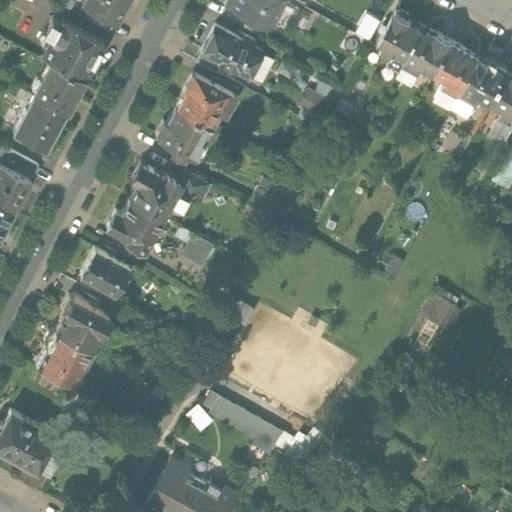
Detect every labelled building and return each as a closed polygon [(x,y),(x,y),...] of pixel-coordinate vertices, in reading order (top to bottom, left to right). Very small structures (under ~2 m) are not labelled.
[(81,0),(81,2),(91,7),(115,21),(126,0),(81,0)] [(264,26),(277,0),(226,0),(224,4),(246,16),(253,20),(264,26)] [(109,32),(115,21),(91,7),(85,18),(109,32)] [(394,50),(406,57),(424,25),(407,16),(407,12),(404,9),(401,9),(397,10),(394,8),(377,40),(382,43),(378,49),(390,56),(394,50)] [(242,23),(250,26),(253,20),(246,16),(242,23)] [(42,56),(51,61),(84,79),(104,42),(61,19),(58,24),(52,21),(41,42),(48,45),(42,56)] [(213,23),(199,49),(199,50),(220,61),(246,75),(247,73),(258,79),(270,56),(259,50),(260,48),(252,43),(254,38),(244,33),(241,38),(213,23)] [(423,67),(434,73),(452,40),(424,25),(406,57),(397,73),(414,83),(423,67)] [(435,95),(452,105),(480,56),(452,40),(434,73),(445,79),(435,95)] [(215,71),(220,61),(199,50),(194,60),(215,71)] [(483,116),(491,102),(507,72),(480,56),(452,105),(468,114),(479,95),(489,101),(481,115),(483,116)] [(51,61),(33,94),(66,112),(84,79),(51,61)] [(182,90),(174,105),(209,125),(218,109),(224,113),(235,93),(191,70),(181,89),(182,90)] [(511,74),(507,72),(491,102),(502,108),(498,114),(510,120),(511,115),(511,74)] [(303,86),(293,106),(315,117),(329,87),(316,80),(311,90),(303,86)] [(46,148),(66,112),(33,94),(12,130),(46,148)] [(340,99),(334,110),(346,116),(352,105),(340,99)] [(473,133),(507,151),(509,147),(506,138),(511,128),(511,115),(510,120),(498,114),(502,108),(491,102),(483,116),(473,133)] [(193,156),(209,125),(174,105),(166,120),(161,118),(154,132),(158,134),(157,137),(169,143),(170,149),(179,154),(185,152),(193,156)] [(0,146),(0,160),(30,177),(37,164),(1,144),(0,146)] [(511,180),(511,148),(509,147),(507,151),(491,178),(508,188),(511,180)] [(0,200),(13,208),(30,177),(0,160),(0,200)] [(136,180),(127,195),(161,213),(168,202),(180,208),(187,195),(175,188),(177,184),(179,181),(174,178),(160,170),(158,171),(139,160),(130,177),(136,180)] [(272,172),(290,182),(296,171),(278,161),(272,172)] [(181,166),(174,178),(179,181),(177,184),(201,197),(209,181),(181,166)] [(286,190),(261,176),(248,199),(273,213),(286,190)] [(105,224),(123,234),(124,236),(142,246),(143,246),(161,213),(127,195),(119,210),(114,207),(105,224)] [(0,232),(13,208),(0,200),(0,232)] [(502,207),(489,200),(482,214),(494,221),(502,207)] [(213,242),(179,224),(174,233),(188,240),(181,252),(201,263),(213,242)] [(136,257),(142,246),(124,236),(123,234),(116,246),(136,257)] [(338,240),(331,236),(327,243),(335,247),(338,240)] [(93,245),(79,271),(114,290),(128,264),(93,245)] [(369,255),(360,250),(355,259),(364,264),(369,255)] [(402,258),(392,253),(381,272),(392,278),(402,258)] [(431,290),(419,313),(449,329),(460,308),(455,305),(456,303),(431,290)] [(63,308),(53,326),(89,346),(94,337),(98,340),(109,321),(103,318),(107,311),(72,292),(71,295),(66,292),(59,305),(63,308)] [(252,308),(229,295),(219,313),(242,326),(252,308)] [(76,370),(89,346),(53,326),(47,328),(42,337),(44,343),(33,361),(74,382),(80,373),(76,370)] [(208,389),(201,402),(210,407),(207,410),(253,435),(272,446),(274,443),(304,459),(312,450),(305,446),(292,438),(293,436),(208,389)] [(200,426),(211,415),(196,399),(184,411),(200,426)] [(0,451),(46,478),(67,441),(8,407),(1,419),(0,418),(0,451)] [(311,439),(305,446),(312,450),(324,435),(314,426),(307,435),(311,439)] [(269,451),(272,446),(253,435),(250,441),(269,451)] [(170,456),(143,506),(152,511),(222,511),(232,494),(187,469),(189,466),(170,456)] [(495,493),(511,502),(511,493),(499,486),(495,493)]
